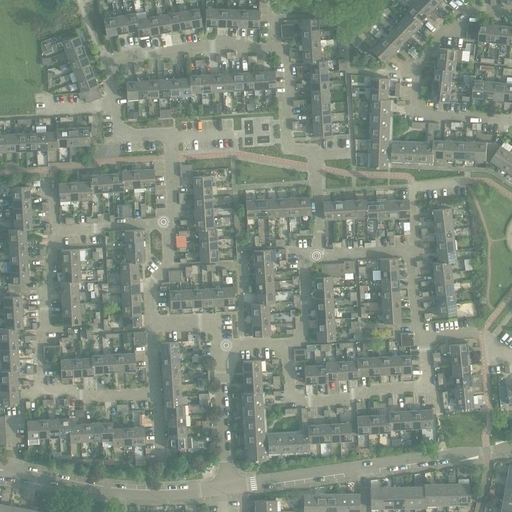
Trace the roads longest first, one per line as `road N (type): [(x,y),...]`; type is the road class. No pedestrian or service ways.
road 1 (residential): [(270,46),(107,60),(119,133),(169,132),(172,222)]
road 2 (residential): [(155,393),(60,397),(40,388),(56,230)]
road 3 (residential): [(511,119),(415,112),(416,67),(472,12),(511,10)]
road 4 (residential): [(286,343),(291,402),(428,391),(422,336)]
road 5 (residential): [(322,257),(313,152),(287,149),(283,48),(270,46)]
road 6 (unclassified): [(363,468),(511,446)]
road 7 (unclassified): [(226,488),(363,468)]
